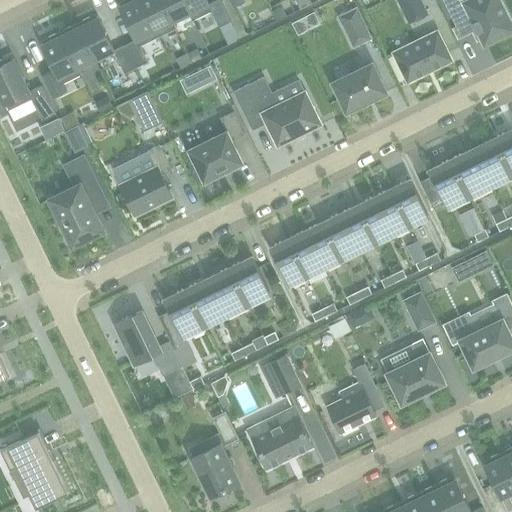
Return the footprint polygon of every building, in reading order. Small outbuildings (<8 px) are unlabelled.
[(158,36),(140,0),(121,0),(118,2),(135,39),(125,44),(136,67),(148,61),(140,45),(158,36)] [(172,21),(161,0),(140,0),(158,36),(176,27),(173,21),(172,21)] [(189,13),(183,0),(161,0),(172,21),(173,21),(189,13)] [(207,0),(183,0),(189,13),(192,20),(211,11),(219,26),(231,21),(220,0),(214,0),(209,3),(207,0)] [(309,0),(295,0),(300,8),(311,3),(309,0)] [(397,0),(409,22),(427,14),(420,0),(397,0)] [(458,0),(436,0),(454,36),(469,28),(472,34),(474,33),(480,45),(508,32),(493,0),(469,0),(460,4),(458,0)] [(281,6),(272,10),(277,20),(286,16),(281,6)] [(353,45),(369,37),(355,8),(339,16),(353,45)] [(96,13),(77,22),(95,59),(113,50),(124,73),(136,67),(125,44),(114,49),(96,13)] [(197,25),(203,39),(219,33),(213,19),(197,25)] [(95,59),(77,22),(60,31),(77,67),(78,67),(95,59)] [(77,67),(60,31),(40,40),(54,69),(41,75),(52,97),(67,90),(63,83),(82,74),(78,67),(77,67)] [(394,52),(408,81),(451,60),(437,31),(394,52)] [(196,48),(187,52),(192,62),(201,57),(196,48)] [(187,52),(175,58),(180,67),(192,62),(187,52)] [(31,98),(42,120),(56,113),(42,85),(29,91),(11,54),(0,59),(0,95),(7,110),(31,98)] [(349,112),(364,105),(363,103),(386,92),(372,63),(332,82),(346,111),(348,110),(349,112)] [(209,67),(180,81),(186,95),(216,80),(209,67)] [(278,104),(264,76),(233,91),(252,129),(266,122),(277,145),(320,123),(305,91),(278,104)] [(143,130),(162,121),(147,90),(128,99),(143,130)] [(107,96),(95,102),(100,113),(112,107),(107,96)] [(242,162),(231,140),(244,134),(233,111),(220,117),(226,131),(189,149),(204,180),(242,162)] [(87,145),(78,125),(66,131),(75,151),(87,145)] [(511,127),(494,137),(511,173),(511,172),(511,127)] [(511,173),(494,137),(472,147),(490,183),(511,173)] [(120,184),(135,214),(152,206),(160,203),(159,202),(172,196),(161,175),(172,169),(160,143),(147,150),(156,167),(120,184)] [(490,183),(472,147),(451,158),(468,194),(490,183)] [(103,230),(93,208),(107,201),(84,154),(64,164),(71,180),(76,177),(79,183),(49,198),(64,228),(62,229),(68,241),(70,240),(72,245),(103,230)] [(468,194),(451,158),(428,169),(445,205),(468,194)] [(428,214),(410,178),(391,187),(409,223),(428,214)] [(409,223),(391,187),(374,195),(392,231),(409,223)] [(392,231),(374,195),(357,204),(375,240),(392,231)] [(375,240),(357,204),(340,212),(357,248),(375,240)] [(357,248),(340,212),(323,220),(340,256),(357,248)] [(510,225),(506,218),(496,223),(499,231),(510,225)] [(340,256),(323,220),(305,229),(323,265),(340,256)] [(474,234),(477,241),(488,236),(485,228),(474,234)] [(323,265),(305,229),(288,237),(306,273),(323,265)] [(306,273),(288,237),(270,246),(287,282),(306,273)] [(418,242),(407,248),(414,262),(425,257),(418,242)] [(475,272),(493,263),(486,250),(469,259),(475,272)] [(437,252),(426,257),(430,265),(440,259),(437,252)] [(252,255),(229,266),(247,302),(269,291),(252,255)] [(430,265),(426,257),(415,263),(419,270),(430,265)] [(247,302),(229,266),(208,277),(225,313),(247,302)] [(402,269),(391,274),(395,281),(406,276),(402,269)] [(395,281),(391,274),(381,279),(384,287),(395,281)] [(225,313),(208,277),(186,287),(204,323),(225,313)] [(368,286),(357,291),(361,298),(372,293),(368,286)] [(174,349),(186,343),(182,334),(204,323),(186,287),(163,298),(169,310),(158,316),(170,340),(174,349)] [(361,298),(357,291),(346,296),(350,304),(361,298)] [(420,293),(405,301),(418,329),(434,321),(420,293)] [(459,338),(473,367),(511,348),(511,337),(508,328),(511,326),(511,305),(506,293),(492,300),(501,318),(459,338)] [(333,302),(322,308),(326,315),(337,310),(333,302)] [(326,315),(322,308),(311,313),(315,320),(326,315)] [(159,345),(141,310),(132,314),(114,322),(135,363),(152,355),(162,375),(182,365),(174,349),(170,340),(159,345)] [(344,318),(333,324),(339,335),(350,330),(344,318)] [(264,336),(267,344),(278,339),(275,331),(264,336)] [(401,402),(444,382),(423,337),(412,343),(419,357),(387,372),(401,402)] [(253,342),(242,347),(246,354),(256,349),(253,342)] [(246,354),(242,347),(231,352),(235,360),(246,354)] [(0,379),(11,374),(0,352),(0,379)] [(269,361),(284,392),(301,384),(286,353),(269,361)] [(343,397),(327,405),(341,432),(343,431),(344,433),(357,427),(356,425),(376,415),(366,393),(376,388),(364,363),(353,369),(359,381),(340,390),(343,397)] [(193,388),(204,383),(200,375),(190,381),(193,388)] [(224,442),(237,436),(225,411),(212,417),(224,442)] [(267,468),(313,445),(298,414),(270,428),(266,419),(247,428),(267,468)] [(37,510),(70,494),(40,433),(1,452),(11,472),(17,469),(37,510)] [(211,495),(239,482),(219,442),(192,456),(211,495)] [(511,446),(502,451),(511,472),(511,446)] [(511,472),(502,451),(482,461),(500,497),(511,491),(511,472)] [(471,511),(454,475),(434,484),(447,511),(485,511),(482,506),(471,511)] [(447,511),(434,484),(417,493),(426,511),(447,511)] [(426,511),(417,493),(400,501),(404,511),(426,511)] [(404,511),(400,501),(382,510),(383,511),(404,511)]
